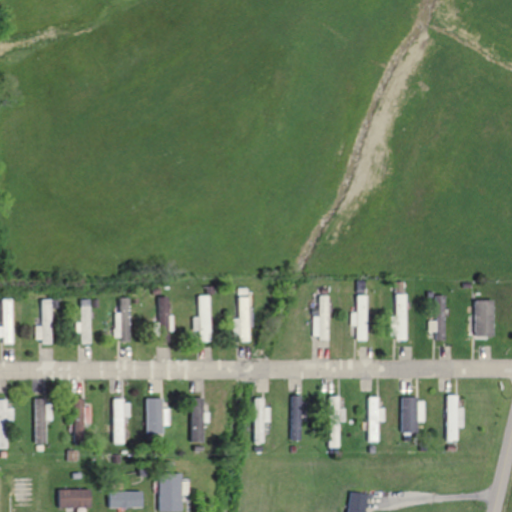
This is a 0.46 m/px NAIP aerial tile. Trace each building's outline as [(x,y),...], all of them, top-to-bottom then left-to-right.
[(386,316),(387,339),(405,338),(404,294),(392,294),(393,316),(386,316)] [(191,317),(191,331),(196,331),(196,342),(208,341),(207,295),(196,296),(196,317),(191,317)] [(309,316),(308,338),(325,339),(326,295),(315,295),(315,317),(309,316)] [(230,319),(230,341),(245,341),(244,296),(235,296),(235,319),(230,319)] [(365,296),(353,296),(353,313),(348,312),(348,326),(354,326),(353,340),(364,340),(365,296)] [(432,320),(425,321),(425,332),(432,331),(432,341),(443,340),(442,296),(432,296),(432,320)] [(158,332),(170,332),(169,297),(157,297),(158,332)] [(35,326),(35,342),(51,342),(52,300),(42,299),(42,326),(35,326)] [(79,344),(90,344),(92,299),(80,299),(79,344)] [(128,299),(119,299),(119,326),(118,326),(119,341),(128,341),(128,299)] [(471,336),(491,336),(490,300),(470,301),(471,336)] [(1,326),(0,326),(0,336),(2,336),(2,343),(13,343),(13,301),(2,301),(1,326)] [(296,415),(297,396),(288,395),(287,414),(296,415)] [(444,441),(455,440),(455,428),(461,428),(460,408),(455,408),(455,395),(444,395),(444,441)] [(327,447),(339,447),(337,396),(325,396),(327,447)] [(367,441),(378,441),(378,421),(383,421),(383,407),(378,407),(378,397),(367,397),(367,441)] [(72,434),(81,434),(81,423),(88,423),(88,406),(81,406),(81,398),(71,398),(72,434)] [(143,434),(159,434),(159,426),(167,426),(167,409),(160,409),(160,399),(144,398),(143,434)] [(188,442),(200,442),(200,398),(189,398),(188,442)] [(261,442),(260,423),(266,423),(265,406),(261,407),(261,398),(249,398),(250,443),(261,442)] [(422,421),(422,399),(399,399),(399,433),(416,432),(416,421),(422,421)] [(0,448),(3,448),(3,422),(8,422),(8,400),(0,400),(0,448)] [(109,443),(121,444),(122,417),(127,417),(127,400),(110,400),(109,443)] [(156,511),(178,511),(178,474),(157,474),(156,511)] [(55,508),(86,508),(85,490),(55,491),(55,508)] [(106,508),(140,508),(139,491),(105,492),(106,508)] [(342,511),(362,511),(365,495),(346,492),(342,511)]
